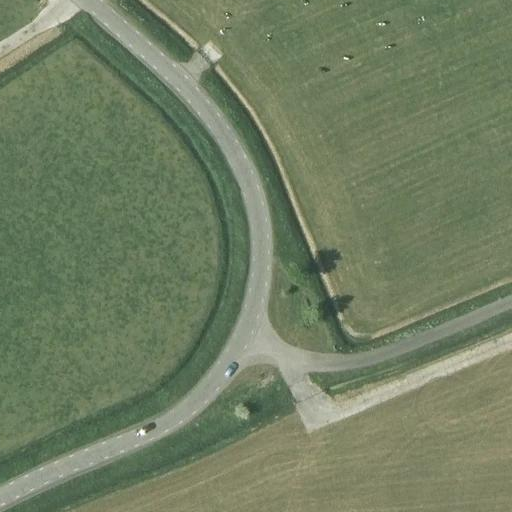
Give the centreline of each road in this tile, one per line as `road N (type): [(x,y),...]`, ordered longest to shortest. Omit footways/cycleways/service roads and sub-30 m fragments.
road 1 (tertiary): [(0,495),(168,421),(217,374),(255,294),(259,232),(224,134),(88,0)]
road 2 (track): [(279,348),(315,417),(511,338)]
